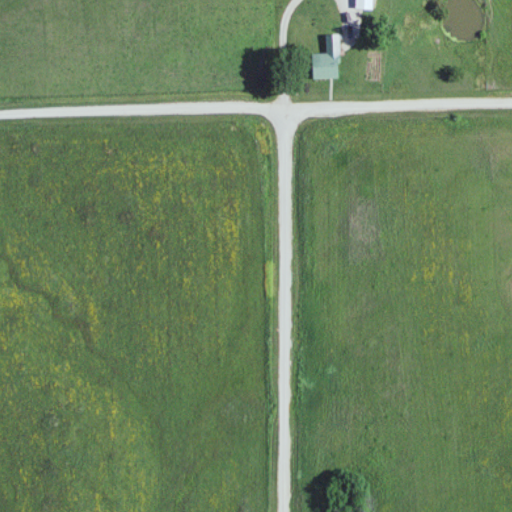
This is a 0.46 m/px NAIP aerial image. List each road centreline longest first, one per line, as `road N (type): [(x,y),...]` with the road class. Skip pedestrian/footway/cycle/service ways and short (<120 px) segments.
road 1 (residential): [(511,96),(0,108)]
road 2 (residential): [(284,511),(284,105)]
road 3 (residential): [(284,105),(292,0),(355,4)]
